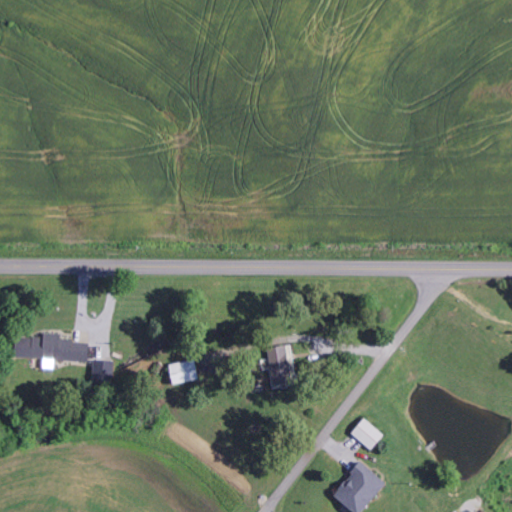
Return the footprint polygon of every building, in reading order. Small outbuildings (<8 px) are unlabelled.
[(91,338),(42,338),(42,368),(53,368),(53,361),(91,361),(91,338)] [(268,352),(274,380),(292,376),(286,348),(268,352)] [(115,361),(95,360),(94,383),(114,383),(115,361)] [(170,383),(196,381),(195,361),(169,363),(170,383)] [(385,436),(364,418),(351,432),(372,451),(385,436)] [(358,511),(385,483),(362,461),(331,494),(350,511),(358,511)]
